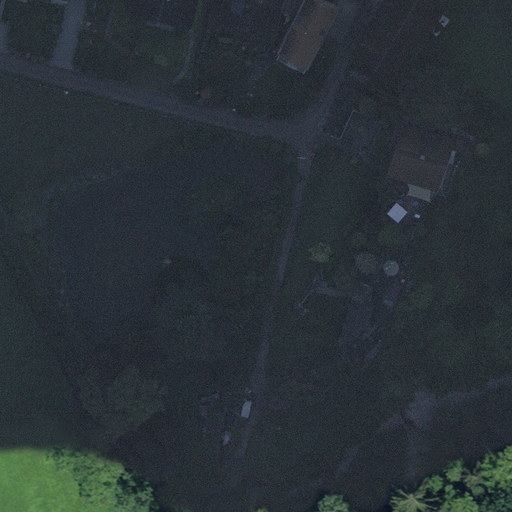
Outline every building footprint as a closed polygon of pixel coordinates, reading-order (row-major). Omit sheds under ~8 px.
[(124,0),(122,10),(188,25),(193,0),(124,0)] [(220,0),(216,20),(272,33),(280,0),(220,0)] [(317,0),(305,0),(278,55),(303,68),(334,8),(317,0)] [(387,0),(358,58),(402,80),(442,0),(387,0)] [(353,107),(342,135),(368,146),(380,118),(353,107)] [(395,132),(384,173),(438,187),(449,146),(395,132)]
